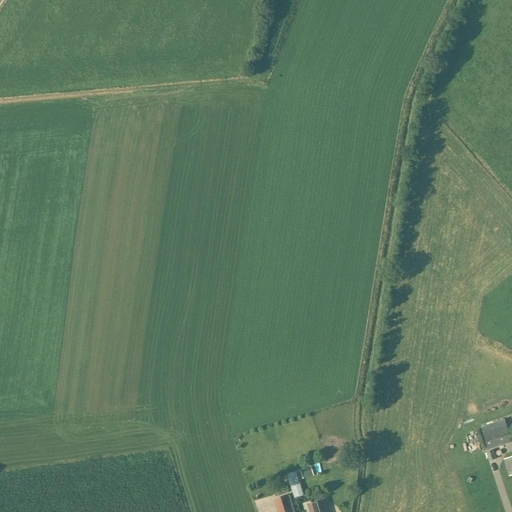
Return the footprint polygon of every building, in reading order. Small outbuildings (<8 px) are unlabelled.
[(511,443),(511,442),(507,429),(504,420),(481,428),(489,451),(511,443)] [(489,462),(497,459),(494,451),(486,453),(489,462)] [(305,479),(315,476),(313,468),(303,471),(305,479)] [(287,474),(293,492),(294,498),(295,499),(304,496),(296,471),(287,474)] [(328,511),(324,500),(312,504),(313,509),(310,510),(310,511),(290,511),(290,510),(293,509),(289,496),(276,501),(279,511),(328,511)]
